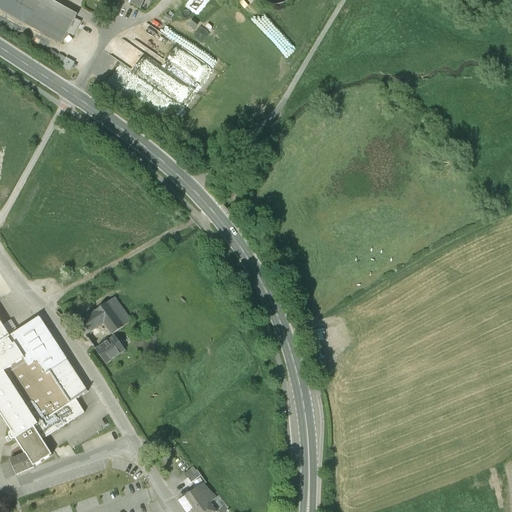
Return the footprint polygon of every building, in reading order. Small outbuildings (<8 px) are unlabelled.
[(39,0),(38,2),(34,0),(7,0),(32,14),(25,26),(61,47),(77,19),(44,0),(39,0)] [(145,0),(129,0),(128,3),(141,10),(145,0)] [(68,59),(59,53),(56,57),(65,64),(68,59)] [(76,325),(85,336),(103,324),(112,336),(131,322),(114,298),(81,322),(76,325)] [(10,337),(0,343),(0,415),(11,433),(9,434),(9,436),(11,440),(14,441),(15,440),(24,455),(9,461),(15,476),(34,468),(34,467),(52,456),(42,441),(84,414),(76,400),(87,393),(39,318),(10,337)] [(0,343),(10,337),(0,322),(0,343)] [(124,351),(114,337),(96,351),(105,364),(124,351)] [(193,468),(183,475),(187,479),(196,473),(193,468)] [(197,474),(188,480),(191,485),(200,478),(197,474)] [(202,485),(185,497),(195,511),(225,511),(215,498),(202,485)]
